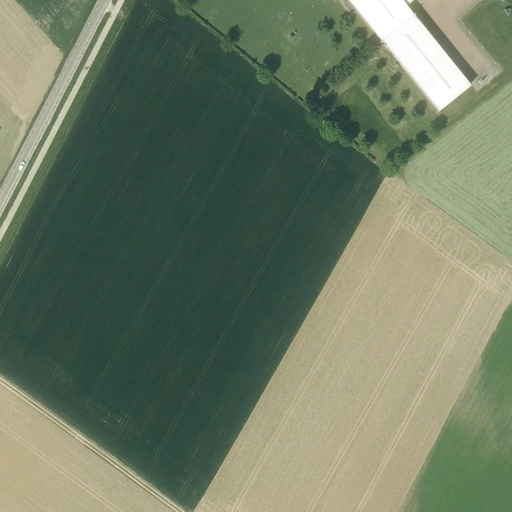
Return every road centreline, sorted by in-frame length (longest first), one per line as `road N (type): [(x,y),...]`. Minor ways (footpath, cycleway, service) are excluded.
road 1 (tertiary): [(0,209),(106,0)]
road 2 (track): [(180,511),(0,380)]
